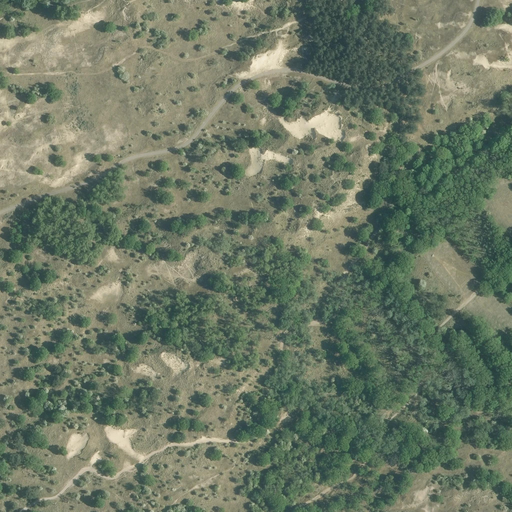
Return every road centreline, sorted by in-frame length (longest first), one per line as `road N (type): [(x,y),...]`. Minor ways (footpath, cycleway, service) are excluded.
road 1 (unknown): [(511,127),(447,176),(403,168),(387,222),(345,272),(339,310),(285,334),(276,382),(259,400),(259,436),(176,446),(109,479),(86,469),(56,497),(21,511)]
road 2 (track): [(0,213),(132,157),(185,145),(231,91),(264,73),(297,70),(364,89),(390,84),(464,32),(478,0)]
road 3 (track): [(293,511),(355,475),(388,421),(416,395),(424,342),(511,257)]
